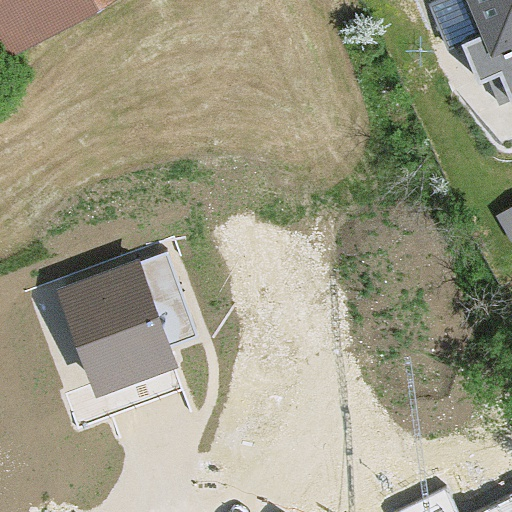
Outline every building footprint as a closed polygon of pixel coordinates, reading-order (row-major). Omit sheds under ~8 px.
[(0,0),(0,33),(6,43),(78,0),(0,0)] [(490,66),(501,93),(511,88),(511,0),(466,0),(478,28),(452,39),(467,75),(490,66)] [(467,75),(479,103),(501,93),(490,66),(467,75)] [(506,239),(511,235),(511,191),(487,206),(506,239)] [(167,356),(133,262),(60,288),(94,382),(167,356)] [(511,511),(511,498),(481,511),(511,511)]
